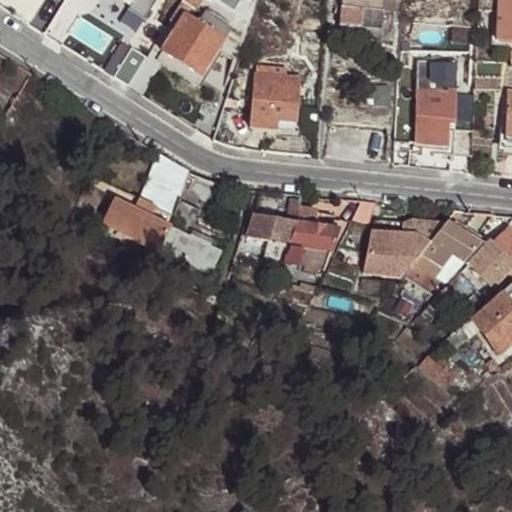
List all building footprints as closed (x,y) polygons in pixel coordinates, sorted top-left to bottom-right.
[(156,0),(134,0),(133,2),(128,10),(144,19),(156,0)] [(216,0),(233,11),(239,0),(216,0)] [(361,34),(384,35),(386,0),(345,0),(343,32),(361,34)] [(511,0),(499,0),(497,39),(511,39),(511,0)] [(182,1),(170,21),(179,28),(189,15),(195,8),(182,1)] [(199,22),(189,15),(179,28),(218,52),(235,63),(241,50),(226,40),(232,31),(205,13),(199,22)] [(170,21),(155,48),(163,52),(179,28),(170,21)] [(218,52),(179,28),(163,52),(165,53),(201,78),(218,52)] [(383,48),(384,35),(361,34),(361,41),(383,48)] [(121,45),(113,60),(123,65),(131,51),(121,45)] [(155,48),(130,90),(139,96),(160,63),(165,53),(163,52),(155,48)] [(223,56),(218,52),(201,78),(165,53),(160,63),(200,89),(223,56)] [(438,64),(440,88),(464,85),(462,62),(438,64)] [(254,80),(252,95),(269,97),(269,102),(295,104),(296,86),(254,80)] [(459,126),(472,127),(474,96),(417,90),(411,139),(451,143),(454,120),(459,120),(459,126)] [(511,93),(505,93),(501,151),(511,152),(511,93)] [(269,97),(252,95),(248,125),(272,127),(274,119),(292,121),(295,104),(269,102),(269,97)] [(274,119),(272,127),(291,130),(292,121),(274,119)] [(456,150),(471,151),(472,127),(459,126),(456,150)] [(98,230),(154,257),(156,251),(168,230),(185,177),(154,159),(134,216),(111,204),(98,230)] [(286,223),(290,202),(258,201),(252,217),(286,223)] [(360,201),(345,231),(358,238),(376,204),(360,201)] [(286,223),(294,225),(297,212),(299,204),(290,202),(286,223)] [(294,225),(289,246),(326,254),(335,233),(311,230),(315,215),(297,212),(294,225)] [(246,239),(289,248),(289,246),(294,225),(286,223),(252,217),(246,239)] [(424,248),(444,222),(411,220),(404,224),(404,234),(371,234),(365,276),(401,277),(416,258),(424,248)] [(444,222),(424,248),(445,265),(456,252),(467,261),(482,242),(444,222)] [(168,230),(156,251),(171,258),(187,266),(202,273),(213,252),(168,230)] [(490,245),(511,267),(511,235),(506,230),(490,245)] [(489,244),(469,265),(490,287),(511,267),(490,245),(489,244)] [(424,248),(416,258),(437,275),(445,265),(424,248)] [(179,281),(187,266),(171,258),(165,274),(179,281)] [(511,285),(499,297),(511,312),(511,285)] [(511,312),(499,297),(469,322),(496,357),(511,344),(511,312)]
